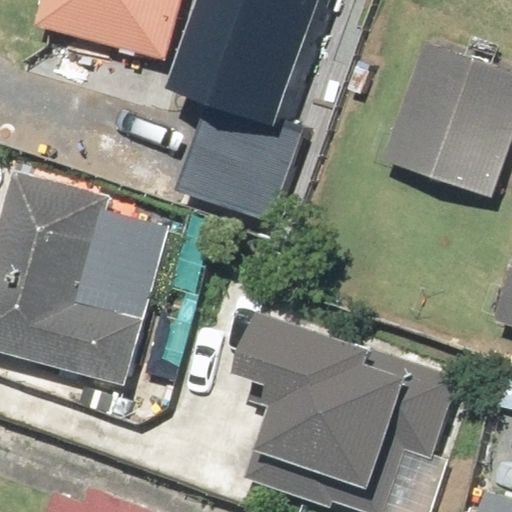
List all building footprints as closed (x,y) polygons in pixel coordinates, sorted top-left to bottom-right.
[(179,0),(34,0),(32,8),(162,51),(179,0)] [(203,0),(171,86),(219,105),(188,187),(269,218),(303,129),(274,118),(319,0),(203,0)] [(511,154),(511,56),(434,32),(394,156),(501,190),(511,154)] [(112,188),(17,155),(0,228),(0,331),(67,355),(152,385),(170,311),(90,283),(112,188)] [(273,366),(306,377),(273,470),(393,511),(422,434),(439,440),(467,361),(296,301),(273,366)] [(141,511),(60,474),(42,511),(141,511)]
